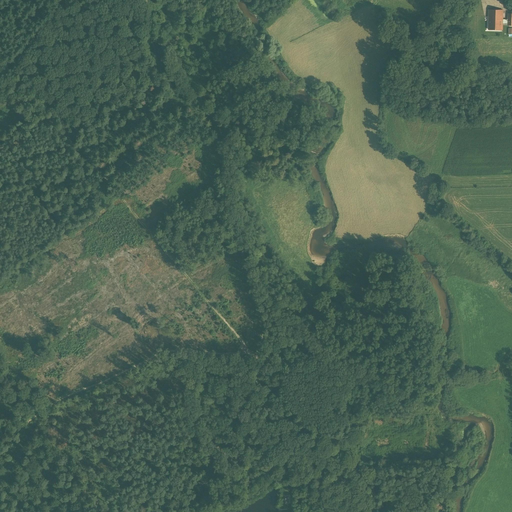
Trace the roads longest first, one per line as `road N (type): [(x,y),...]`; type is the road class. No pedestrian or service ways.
road 1 (track): [(146,0),(164,78),(219,124),(224,198),(263,338),(255,356)]
road 2 (track): [(0,60),(255,356)]
road 3 (track): [(0,446),(43,409),(161,354),(255,356)]
road 4 (track): [(255,356),(296,415),(362,469)]
